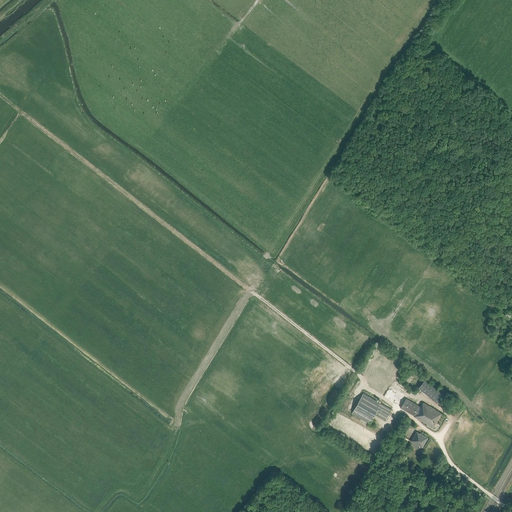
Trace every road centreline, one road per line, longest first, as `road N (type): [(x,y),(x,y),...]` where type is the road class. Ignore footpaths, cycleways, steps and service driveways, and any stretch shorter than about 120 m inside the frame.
road 1 (track): [(97,511),(119,490),(140,499),(172,446),(181,405),(253,292)]
road 2 (track): [(457,471),(438,438),(253,292)]
